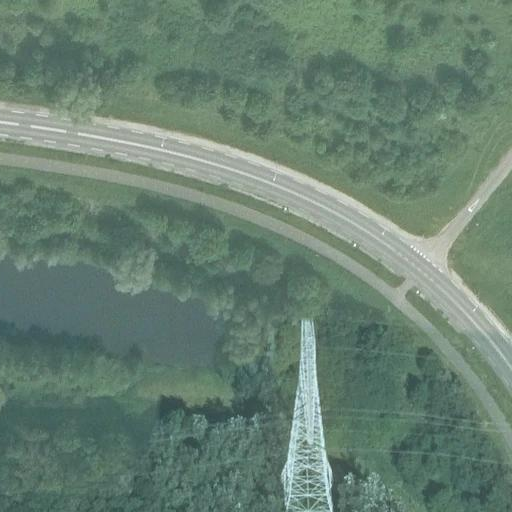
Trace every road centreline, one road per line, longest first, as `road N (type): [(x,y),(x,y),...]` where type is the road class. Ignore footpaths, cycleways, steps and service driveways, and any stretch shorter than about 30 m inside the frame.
road 1 (tertiary): [(421,271),(346,221),(224,166),(0,124)]
road 2 (unclassified): [(421,271),(511,159)]
road 3 (tertiary): [(511,367),(421,271)]
